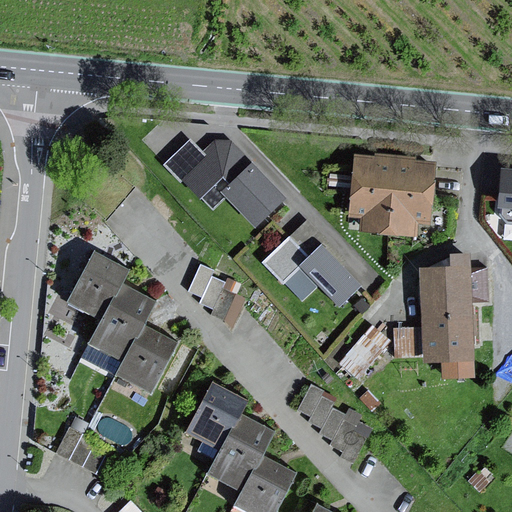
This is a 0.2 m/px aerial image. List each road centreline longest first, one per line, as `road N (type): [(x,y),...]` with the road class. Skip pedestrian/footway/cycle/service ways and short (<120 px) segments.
road 1 (secondary): [(38,69),(511,114)]
road 2 (unclassified): [(0,486),(38,69)]
road 3 (residential): [(133,220),(373,511)]
